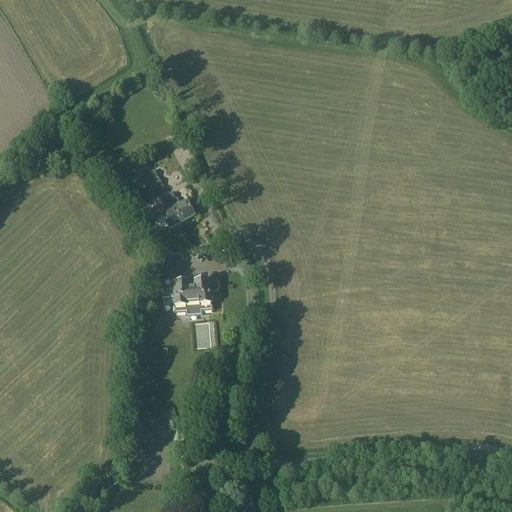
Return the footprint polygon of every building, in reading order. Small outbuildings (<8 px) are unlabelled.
[(180,130),(173,134),(182,152),(189,149),(190,148),(186,141),(180,130)] [(154,171),(145,176),(149,183),(155,180),(158,178),(154,171)] [(149,183),(146,185),(150,193),(158,189),(158,188),(159,188),(155,180),(149,183)] [(173,193),(167,196),(171,202),(176,199),(173,193)] [(164,205),(171,202),(167,196),(161,199),(164,205)] [(189,201),(174,209),(182,223),(197,215),(189,201)] [(132,202),(122,207),(130,222),(140,217),(132,202)] [(170,230),(182,223),(174,209),(162,215),(170,230)] [(174,282),(171,255),(158,256),(160,283),(161,283),(174,282)] [(212,312),(211,304),(210,293),(215,292),(217,290),(217,285),(215,282),(209,283),(174,286),(174,282),(161,283),(162,299),(175,298),(176,314),(187,314),(187,310),(200,310),(201,312),(212,312)] [(208,324),(194,325),(196,348),(210,347),(208,324)]
